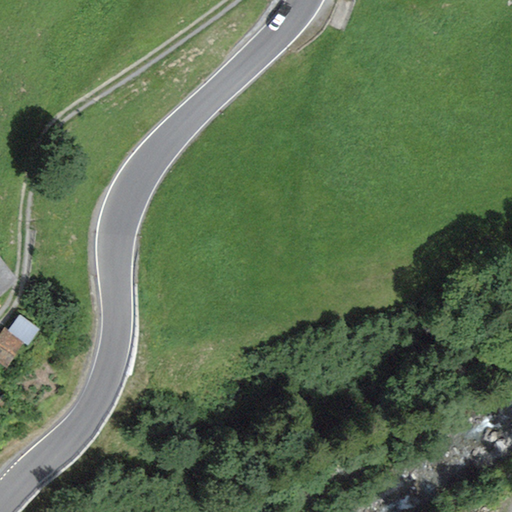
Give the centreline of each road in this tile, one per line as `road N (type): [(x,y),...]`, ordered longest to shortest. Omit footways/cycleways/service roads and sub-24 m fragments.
road 1 (tertiary): [(0,499),(100,390),(117,338),(122,220),(154,152),(306,0)]
road 2 (track): [(0,319),(20,290),(33,175),(49,133),(79,103),(233,0)]
